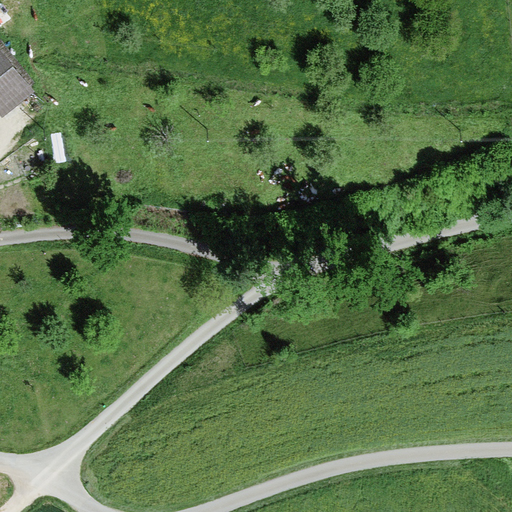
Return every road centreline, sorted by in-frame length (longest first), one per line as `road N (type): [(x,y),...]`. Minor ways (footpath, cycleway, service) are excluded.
road 1 (residential): [(511,219),(282,271),(43,472)]
road 2 (track): [(203,511),(328,473),(511,451)]
